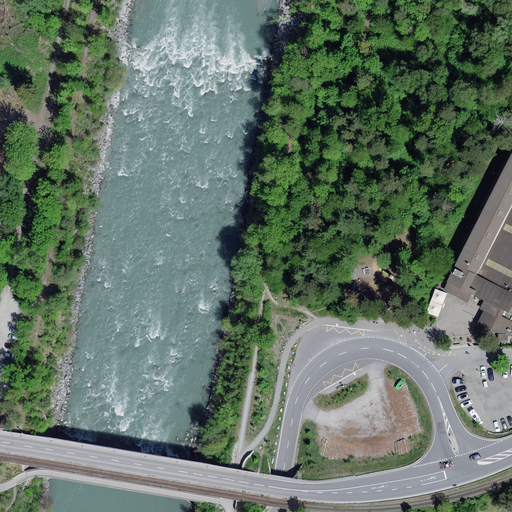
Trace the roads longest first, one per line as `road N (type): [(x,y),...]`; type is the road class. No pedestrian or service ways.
road 1 (tertiary): [(0,441),(293,490),(351,492),(462,471)]
road 2 (track): [(378,0),(295,262),(289,307)]
road 3 (unclassified): [(276,511),(293,411),(311,372),(341,353),(370,348),(405,357),(429,378)]
